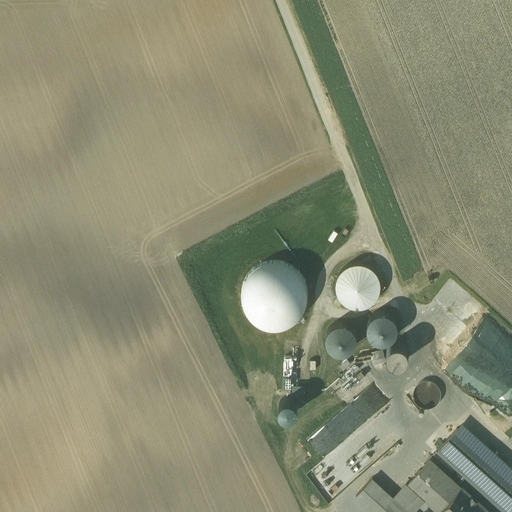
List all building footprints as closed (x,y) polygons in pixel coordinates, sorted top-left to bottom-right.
[(251,311),(259,319),(271,323),(283,322),(293,317),(301,308),(305,297),(305,285),(299,275),(291,267),(279,263),(267,263),(257,269),(249,277),(245,289),(245,301),(251,311)] [(342,296),(348,301),(356,304),(364,303),(371,299),(376,293),(379,286),(378,278),(374,271),(368,266),(361,263),(353,264),(346,267),(340,273),(338,281),(339,289),(342,296)] [(369,331),(372,336),(377,339),(383,340),(389,338),(394,335),(397,330),(398,324),(396,318),(393,313),(388,310),(382,309),(376,311),(371,314),(368,320),(367,325),(369,331)] [(328,342),(331,347),(336,350),(342,351),(348,350),(353,346),(356,341),(357,335),(355,329),(352,324),(346,321),(340,321),(335,322),(330,326),(327,331),(326,337),(328,342)] [(388,357),(391,360),(395,362),(399,362),(403,360),(407,357),(408,353),(408,349),(407,345),(404,342),(400,340),(396,340),(392,342),(389,345),(387,349),(387,353),(388,357)] [(382,349),(371,351),(373,362),(384,359),(382,349)] [(287,382),(295,382),(296,356),(288,356),(287,382)] [(347,358),(339,365),(343,370),(351,363),(347,358)] [(357,364),(338,380),(341,383),(358,369),(360,368),(357,364)] [(362,370),(343,386),(347,390),(366,375),(362,370)] [(413,398),(416,403),(420,407),(426,409),(431,408),(436,406),(440,401),(442,396),(441,390),(439,385),(434,382),(429,380),(423,380),(418,383),(415,387),(413,393),(413,398)] [(356,436),(356,429),(391,399),(390,395),(378,381),(371,386),(370,386),(327,422),(336,433),(341,433),(339,435),(341,436),(341,441),(343,439),(343,433),(349,433),(355,427),(355,436),(356,436)] [(281,412),(295,416),(300,400),(286,395),(281,412)] [(399,430),(369,416),(364,426),(369,429),(365,438),(375,442),(371,451),(386,458),(399,430)] [(511,511),(511,467),(463,422),(438,449),(508,511),(511,511)] [(437,511),(461,486),(430,458),(407,484),(437,511)] [(409,511),(410,511),(373,477),(356,495),(364,502),(374,511),(409,511)] [(490,511),(461,486),(437,511),(490,511)]
